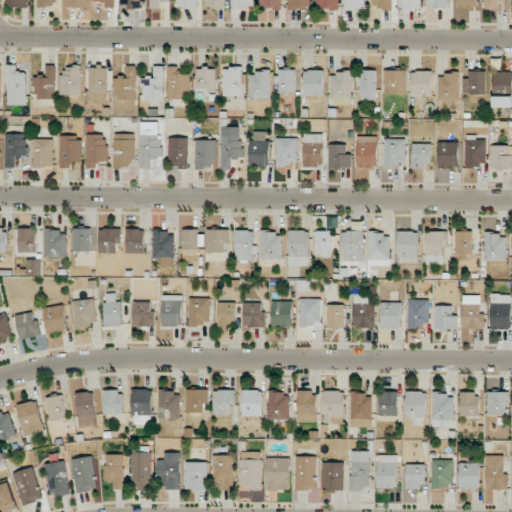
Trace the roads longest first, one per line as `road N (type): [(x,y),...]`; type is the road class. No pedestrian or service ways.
road 1 (residential): [(0,380),(127,360),(511,362)]
road 2 (residential): [(0,37),(511,40)]
road 3 (residential): [(0,200),(511,202)]
